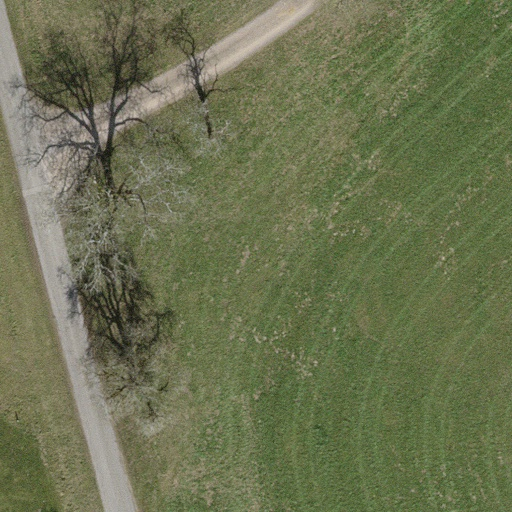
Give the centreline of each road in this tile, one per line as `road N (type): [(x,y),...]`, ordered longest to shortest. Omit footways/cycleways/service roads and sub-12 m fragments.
road 1 (residential): [(121,511),(0,62)]
road 2 (track): [(289,0),(26,175)]
